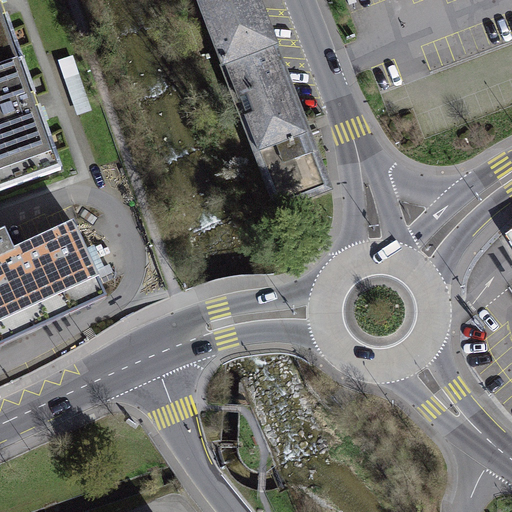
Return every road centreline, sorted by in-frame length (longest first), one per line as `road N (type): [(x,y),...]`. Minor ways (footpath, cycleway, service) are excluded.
road 1 (residential): [(232,511),(199,470),(152,352)]
road 2 (primary): [(323,314),(222,323),(152,352)]
road 3 (residential): [(360,166),(301,0)]
road 4 (primary): [(152,352),(0,424)]
road 5 (primary): [(432,289),(457,242),(511,194)]
road 6 (tertiary): [(416,354),(443,399),(498,446)]
road 7 (primary): [(323,314),(335,347),(365,366),(401,364),(416,354)]
